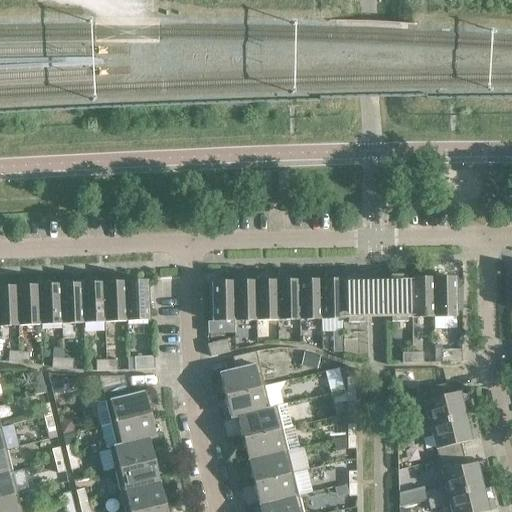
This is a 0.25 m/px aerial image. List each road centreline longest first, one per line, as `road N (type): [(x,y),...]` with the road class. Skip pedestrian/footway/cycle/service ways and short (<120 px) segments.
road 1 (residential): [(486,243),(186,247)]
road 2 (residential): [(220,511),(193,396),(186,247)]
road 3 (residential): [(511,450),(487,353),(486,243)]
road 4 (residential): [(186,247),(0,256)]
